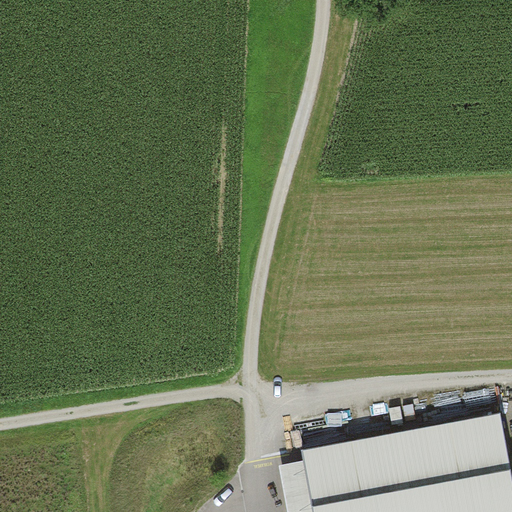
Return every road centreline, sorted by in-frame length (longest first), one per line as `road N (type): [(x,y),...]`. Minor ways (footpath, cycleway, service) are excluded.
road 1 (track): [(328,0),(317,84),(276,218),(250,386)]
road 2 (track): [(250,386),(511,377)]
